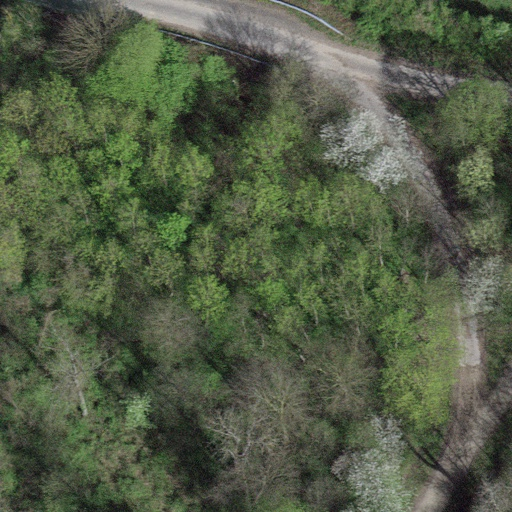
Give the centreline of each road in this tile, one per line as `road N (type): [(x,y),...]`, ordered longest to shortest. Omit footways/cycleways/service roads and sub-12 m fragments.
road 1 (track): [(446,511),(481,444),(485,393),(473,294),(440,200),(356,78)]
road 2 (track): [(356,78),(283,45),(116,0)]
road 3 (track): [(356,78),(511,99)]
